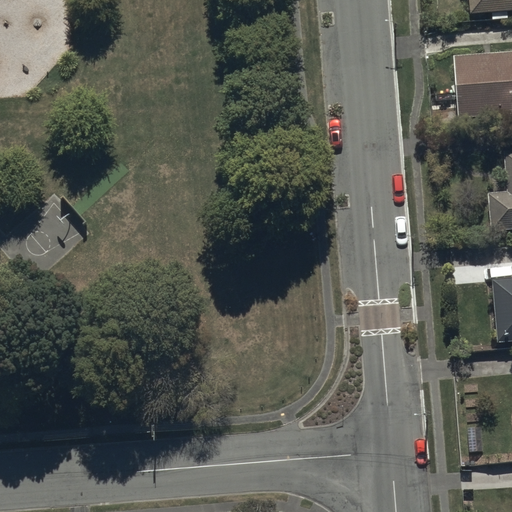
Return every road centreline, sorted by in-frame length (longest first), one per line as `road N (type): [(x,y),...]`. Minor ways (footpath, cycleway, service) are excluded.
road 1 (residential): [(356,0),(390,455)]
road 2 (residential): [(0,484),(390,455)]
